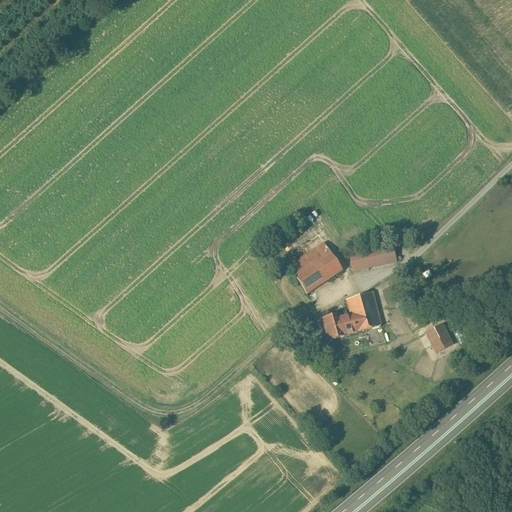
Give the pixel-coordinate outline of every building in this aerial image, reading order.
[(324,244),(288,268),(294,277),(330,253),(324,244)] [(392,244),(348,254),(352,272),(395,261),(392,244)] [(330,253),(294,277),(306,294),(342,270),(330,253)] [(382,290),(371,293),(376,310),(386,307),(382,290)] [(371,293),(345,301),(350,316),(355,332),(355,333),(380,326),(376,310),(371,293)] [(339,314),(322,319),(328,341),(345,336),(345,335),(341,318),(339,314)] [(350,316),(341,318),(345,335),(355,332),(350,316)] [(441,328),(435,331),(444,347),(450,343),(441,328)] [(430,334),(422,338),(430,352),(437,349),(430,334)]
